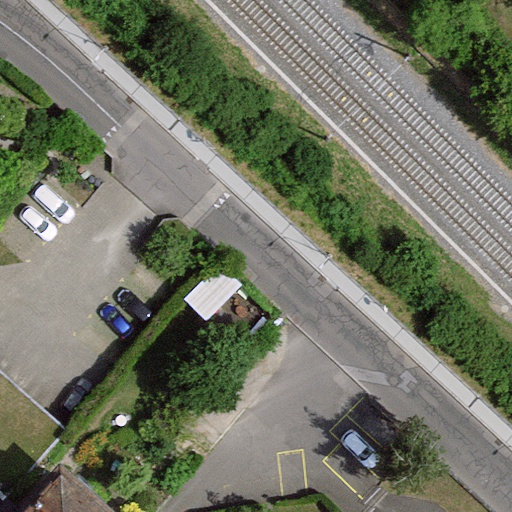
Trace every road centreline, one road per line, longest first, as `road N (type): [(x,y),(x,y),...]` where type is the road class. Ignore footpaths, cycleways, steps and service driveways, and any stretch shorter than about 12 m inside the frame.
road 1 (residential): [(0,24),(345,336)]
road 2 (residential): [(183,511),(345,336)]
road 3 (residential): [(345,336),(511,489)]
